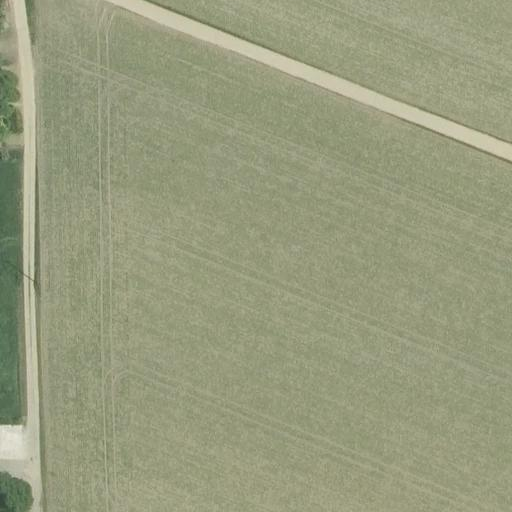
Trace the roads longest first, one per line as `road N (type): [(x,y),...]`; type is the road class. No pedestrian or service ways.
road 1 (track): [(35,511),(19,0)]
road 2 (track): [(511,156),(116,0)]
